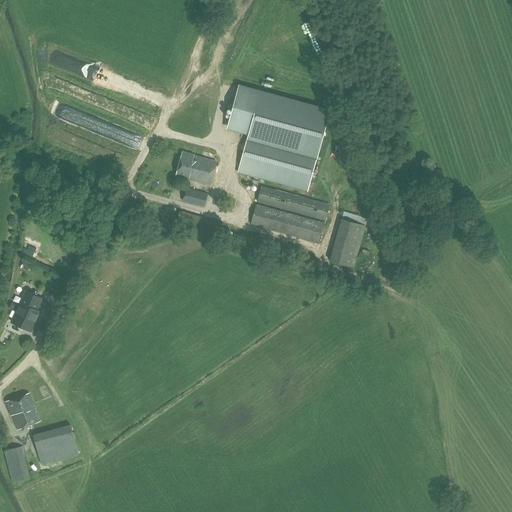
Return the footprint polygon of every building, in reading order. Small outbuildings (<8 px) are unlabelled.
[(293,144),(319,152),(330,112),(240,87),(228,127),(249,132),(293,144)] [(293,144),(249,132),(238,172),(282,184),(293,144)] [(319,152),(293,144),(282,184),(308,192),(319,152)] [(210,184),(216,162),(194,156),(195,155),(183,152),(176,176),(189,179),(210,184)] [(62,178),(69,169),(59,161),(52,169),(62,178)] [(330,205),(262,186),(258,202),(325,222),(330,205)] [(207,194),(186,188),(183,201),(204,206),(207,194)] [(324,223),(256,205),(251,224),(319,243),(324,223)] [(224,223),(180,210),(177,222),(221,235),(224,223)] [(365,226),(342,219),(330,260),(354,267),(365,226)] [(42,298),(27,291),(20,306),(39,315),(40,312),(36,310),(42,298)] [(20,306),(12,322),(31,331),(39,315),(20,306)] [(29,393),(6,402),(18,430),(40,421),(29,393)] [(70,425),(33,435),(41,464),(78,454),(70,425)] [(22,446),(4,451),(12,482),(30,478),(22,446)]
